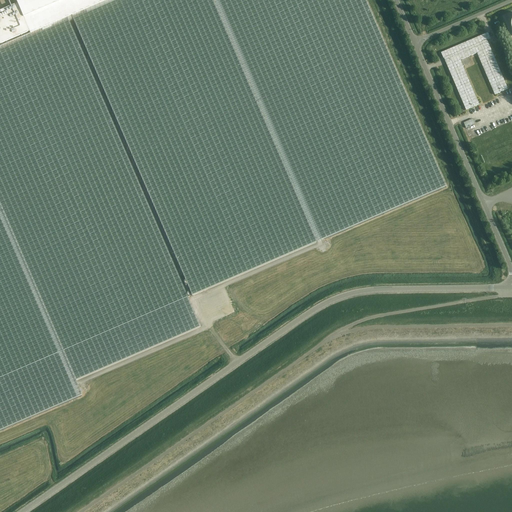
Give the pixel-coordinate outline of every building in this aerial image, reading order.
[(15,0),(18,4),(0,11),(0,44),(29,32),(30,34),(67,18),(72,16),(108,0),(15,0)] [(108,0),(72,16),(192,296),(446,187),(365,0),(108,0)] [(200,327),(67,18),(30,34),(0,46),(0,430),(82,396),(75,381),(200,327)] [(441,53),(443,59),(444,58),(445,63),(466,110),(479,105),(476,100),(460,61),(477,53),(494,95),(508,89),(488,43),(487,40),(490,39),(488,33),(441,53)] [(465,126),(474,123),(472,118),(463,121),(465,126)]
